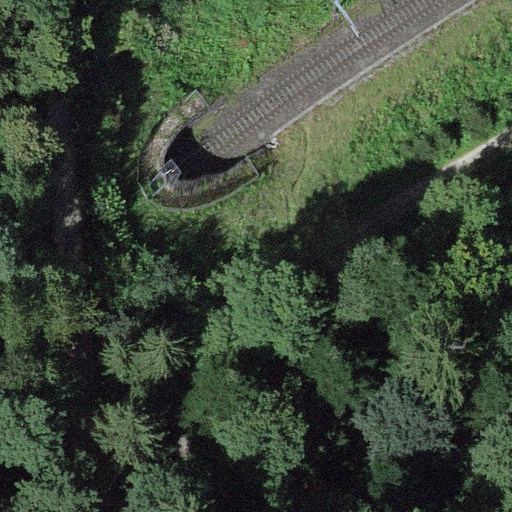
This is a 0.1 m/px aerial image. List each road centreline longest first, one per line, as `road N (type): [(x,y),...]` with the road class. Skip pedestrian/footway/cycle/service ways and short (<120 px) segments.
road 1 (track): [(511,134),(281,278),(95,482)]
road 2 (track): [(95,482),(48,0)]
